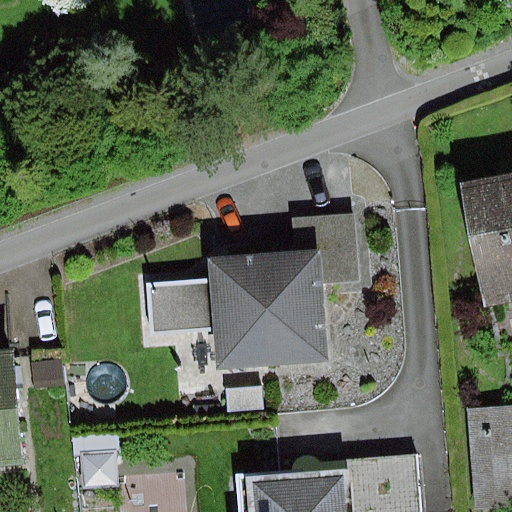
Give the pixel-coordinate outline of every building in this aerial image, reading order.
[(511,176),(461,185),(481,300),(511,294),(511,176)] [(290,220),(292,252),(319,250),(321,285),(356,282),(352,216),(290,220)] [(292,252),(205,259),(206,282),(146,287),(150,333),(207,328),(210,374),(327,366),(321,285),(319,250),(292,252)] [(0,467),(20,466),(8,350),(0,351),(0,467)] [(511,408),(468,411),(472,502),(511,499),(511,408)] [(116,453),(82,456),(85,488),(119,485),(116,453)] [(344,461),(344,473),(346,511),(419,511),(417,457),(344,461)] [(346,511),(344,473),(247,479),(249,511),(346,511)]
